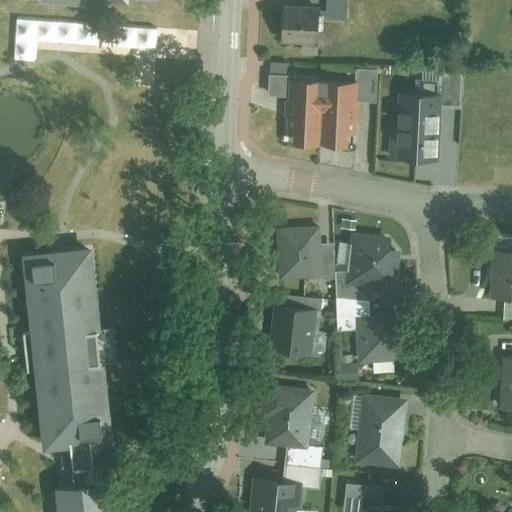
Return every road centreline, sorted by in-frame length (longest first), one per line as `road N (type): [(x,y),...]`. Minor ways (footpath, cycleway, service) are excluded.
road 1 (residential): [(197,511),(213,452),(225,164)]
road 2 (residential): [(430,204),(438,434)]
road 3 (residential): [(225,164),(430,204)]
road 4 (residential): [(225,164),(230,0)]
